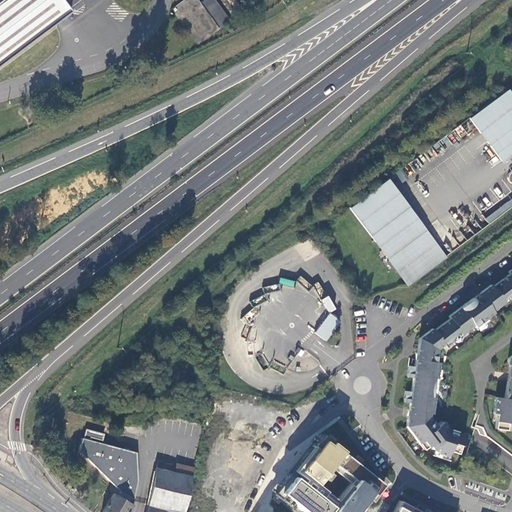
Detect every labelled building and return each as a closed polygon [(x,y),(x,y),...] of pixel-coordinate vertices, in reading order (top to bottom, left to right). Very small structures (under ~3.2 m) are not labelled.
[(0,0),(0,64),(70,11),(62,0),(0,0)] [(198,0),(185,0),(172,10),(199,45),(231,21),(214,0),(205,0),(201,4),(198,0)] [(511,95),(508,89),(469,118),(502,162),(504,162),(511,155),(511,95)] [(387,179),(348,208),(408,286),(446,257),(387,179)] [(511,198),(486,220),(490,226),(511,207),(511,198)] [(511,270),(508,273),(510,274),(508,275),(509,276),(495,287),(493,285),(450,316),(452,318),(435,331),(433,329),(421,338),(417,360),(416,367),(409,367),(408,378),(413,379),(411,392),(406,392),(404,402),(411,404),(407,428),(424,450),(425,452),(430,448),(433,451),(438,453),(438,456),(449,459),(450,454),(458,457),(465,436),(448,431),(442,423),(436,427),(428,416),(429,408),(432,408),(433,399),(431,398),(434,381),(437,381),(440,364),(436,364),(438,350),(465,331),(467,334),(474,329),(475,331),(495,316),(493,314),(500,309),(498,305),(511,294),(511,270)] [(293,288),(295,281),(280,277),(278,284),(293,288)] [(330,295),(322,298),(327,313),(336,310),(330,295)] [(242,317),(249,326),(271,311),(264,301),(242,317)] [(319,327),(315,334),(326,342),(340,322),(329,315),(324,321),(325,322),(320,328),(319,327)] [(511,356),(508,359),(507,365),(509,366),(503,399),(495,398),(492,413),(495,414),(492,429),(505,432),(506,424),(511,425),(511,356)] [(371,500),(383,486),(320,434),(311,445),(315,449),(294,474),(293,476),(289,473),(272,494),(290,507),(293,504),(303,511),(354,511),(367,497),(371,500)] [(137,453),(81,438),(79,452),(120,492),(134,500),(138,483),(137,453)] [(194,468),(176,464),(174,472),(192,476),(194,468)] [(174,472),(156,468),(145,511),(183,511),(192,476),(174,472)] [(112,493),(100,511),(126,511),(131,504),(132,505),(134,500),(120,492),(117,496),(112,493)] [(419,511),(399,501),(392,511),(419,511)]
